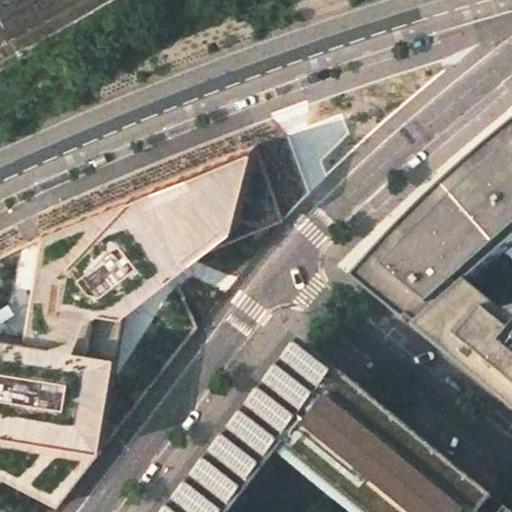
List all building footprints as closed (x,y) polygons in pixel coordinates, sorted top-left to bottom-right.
[(284,163),(339,135),(326,108),(270,136),(284,163)] [(0,460),(70,489),(126,301),(238,223),(257,119),(45,211),(25,320),(0,313),(0,460)] [(375,121),(295,182),(312,204),(392,144),(375,121)] [(470,285),(511,247),(511,129),(445,189),(401,231),(355,281),(511,410),(511,313),(506,315),(470,285)] [(234,511),(285,448),(362,511),(509,511),(510,511),(509,511),(489,511),(498,502),(305,343),(173,511),(234,511)]
